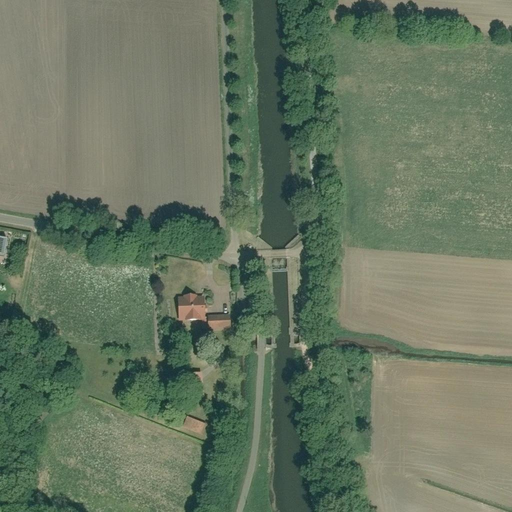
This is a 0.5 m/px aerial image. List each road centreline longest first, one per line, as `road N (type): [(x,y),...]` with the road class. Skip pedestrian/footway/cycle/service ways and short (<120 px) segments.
road 1 (residential): [(240,511),(261,428),(262,331),(233,259)]
road 2 (unclassified): [(233,259),(222,0)]
road 3 (unclassified): [(304,0),(316,223),(304,253)]
road 4 (residential): [(0,218),(233,259)]
road 5 (unclassified): [(304,253),(333,458)]
